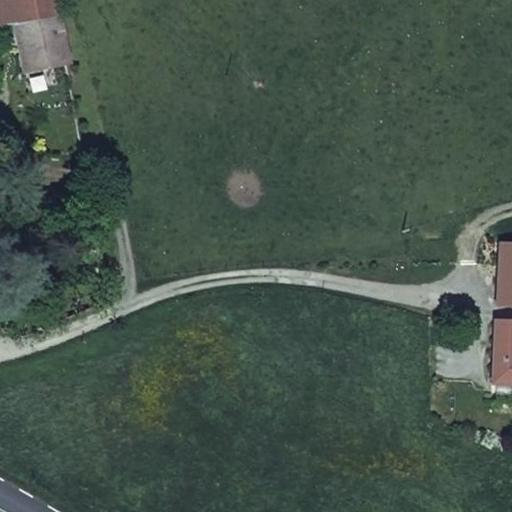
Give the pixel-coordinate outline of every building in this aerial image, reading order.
[(0,0),(0,26),(12,24),(55,16),(55,2),(54,0),(0,0)] [(21,72),(64,63),(61,47),(58,28),(55,16),(12,24),(21,72)] [(58,28),(61,47),(72,44),(68,26),(58,28)] [(511,248),(494,248),(494,278),(492,307),(511,306),(511,248)] [(511,323),(491,323),(487,386),(511,386),(511,323)]
